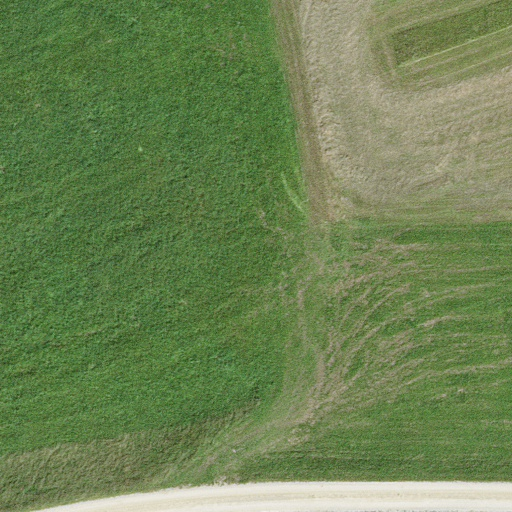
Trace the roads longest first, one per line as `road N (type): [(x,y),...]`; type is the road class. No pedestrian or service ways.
road 1 (track): [(235,500),(302,337),(319,236),(308,151),(261,0)]
road 2 (track): [(102,511),(235,500),(511,501)]
